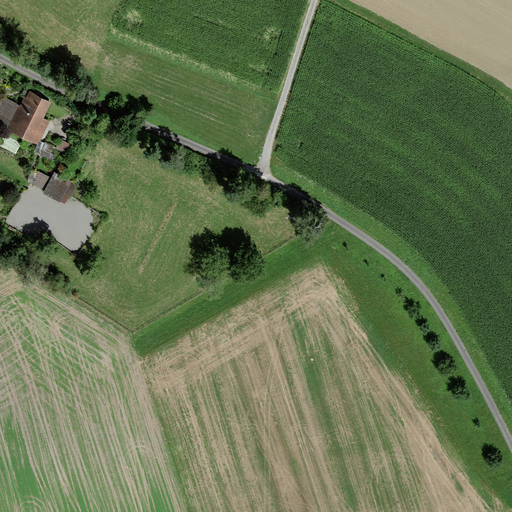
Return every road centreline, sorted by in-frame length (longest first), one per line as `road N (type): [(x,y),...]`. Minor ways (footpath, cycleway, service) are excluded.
road 1 (track): [(511,447),(414,275),(342,212),(66,91),(0,53)]
road 2 (track): [(315,0),(264,174)]
